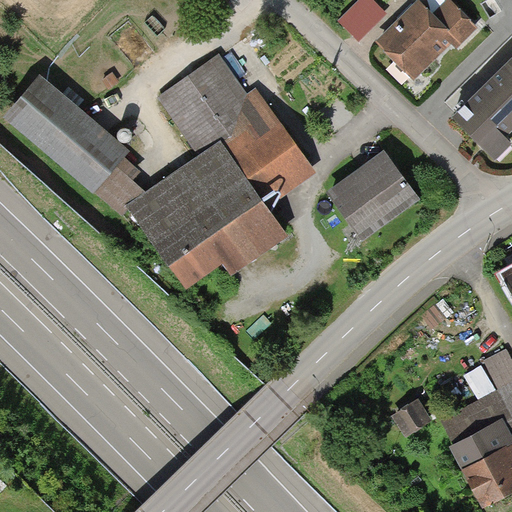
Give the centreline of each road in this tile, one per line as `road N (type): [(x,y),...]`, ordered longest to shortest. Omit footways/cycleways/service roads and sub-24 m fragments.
road 1 (tertiary): [(165,511),(404,279),(511,201)]
road 2 (motorway): [(284,511),(0,225)]
road 3 (track): [(498,208),(281,0)]
road 4 (motorway): [(0,309),(201,511)]
